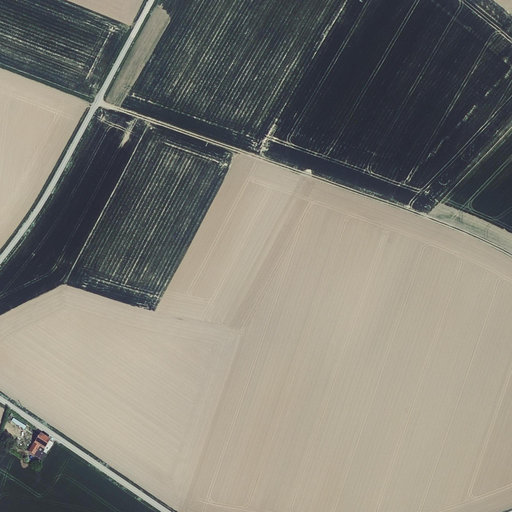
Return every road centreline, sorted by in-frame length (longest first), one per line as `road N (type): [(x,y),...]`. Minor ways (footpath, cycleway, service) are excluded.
road 1 (track): [(91,98),(511,256)]
road 2 (tertiary): [(153,0),(56,177),(0,260)]
road 3 (tertiary): [(167,511),(0,398)]
